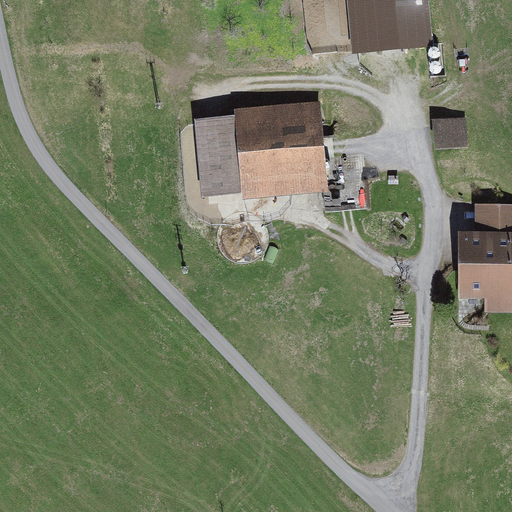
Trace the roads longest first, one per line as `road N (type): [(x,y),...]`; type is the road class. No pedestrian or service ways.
road 1 (residential): [(0,28),(27,129),(64,184),(387,511)]
road 2 (residential): [(405,511),(430,197),(416,136),(370,96),(302,81),(199,92)]
